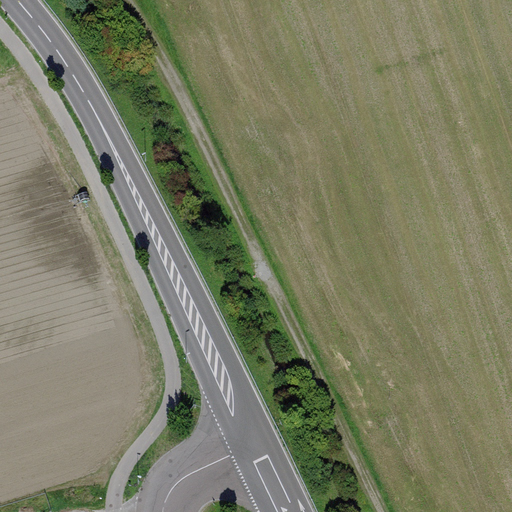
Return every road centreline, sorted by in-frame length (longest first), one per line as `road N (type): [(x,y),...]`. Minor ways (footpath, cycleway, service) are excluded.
road 1 (track): [(125,0),(211,152),(376,511)]
road 2 (primary): [(253,443),(85,93),(18,0)]
